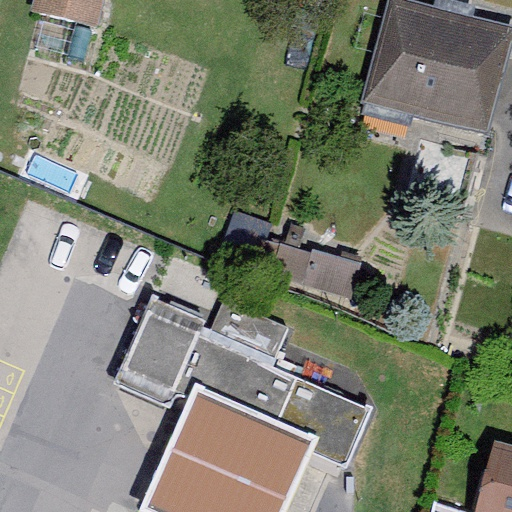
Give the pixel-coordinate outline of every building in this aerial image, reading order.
[(43,0),(38,23),(101,38),(109,0),(43,0)] [(498,144),(511,90),(511,36),(397,7),(370,111),(498,144)] [(157,318),(128,387),(199,417),(208,397),(328,448),(321,463),(358,479),(386,414),(157,318)] [(199,417),(159,511),(300,511),(321,463),(328,448),(208,397),(199,417)] [(511,511),(511,458),(502,456),(489,511),(511,511)]
